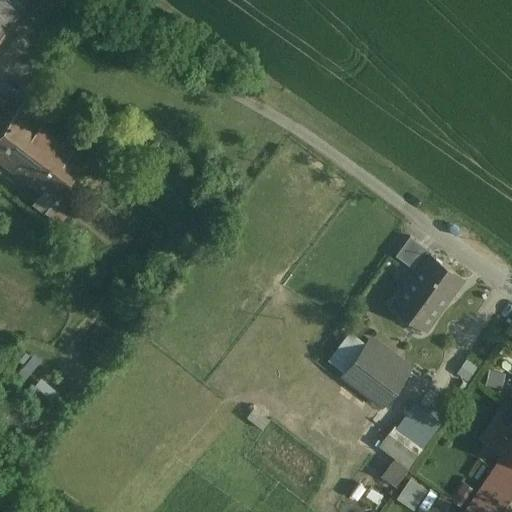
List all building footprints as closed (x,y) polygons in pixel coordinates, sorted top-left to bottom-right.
[(0,0),(0,28),(21,0),(0,0)] [(101,172),(33,119),(1,161),(69,213),(101,172)] [(400,257),(418,270),(429,254),(412,241),(400,257)] [(462,277),(430,254),(429,254),(418,270),(393,305),(425,328),(462,277)] [(412,362),(371,332),(345,368),(386,397),(412,362)] [(46,367),(33,383),(53,398),(65,382),(46,367)] [(412,399),(378,445),(406,465),(440,420),(412,399)] [(511,425),(499,446),(508,452),(511,454),(511,425)] [(511,503),(511,454),(508,452),(481,495),(507,511),(511,503)] [(416,506),(424,483),(405,476),(397,498),(416,506)]
